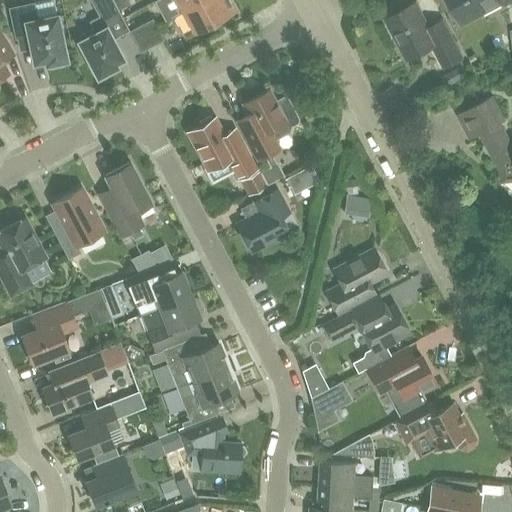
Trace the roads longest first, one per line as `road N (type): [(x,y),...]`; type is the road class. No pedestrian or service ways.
road 1 (residential): [(273,511),(286,417),(276,370),(144,115)]
road 2 (residential): [(511,386),(312,9)]
road 3 (residential): [(144,115),(180,80),(312,9)]
road 4 (residential): [(0,178),(98,124),(144,115)]
road 5 (residential): [(55,511),(46,473),(25,451),(0,386)]
